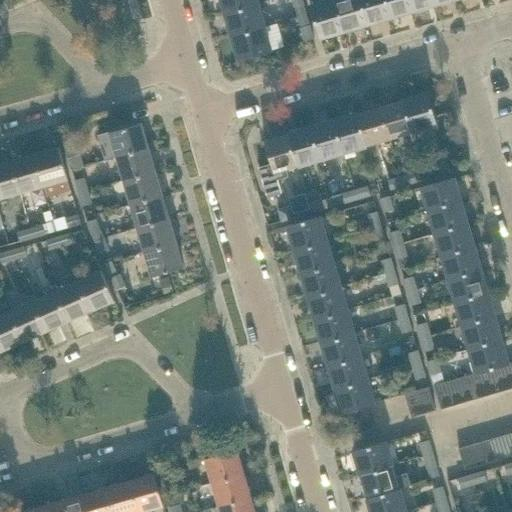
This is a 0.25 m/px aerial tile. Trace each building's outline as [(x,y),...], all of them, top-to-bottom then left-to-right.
[(222,0),(227,12),(258,3),(256,0),(222,0)] [(320,36),(344,29),(335,0),(328,0),(311,5),(320,36)] [(335,0),(344,29),(367,23),(360,0),(335,0)] [(360,0),(367,23),(391,16),(385,0),(360,0)] [(385,0),(391,16),(414,9),(410,0),(385,0)] [(410,0),(414,9),(437,3),(436,0),(410,0)] [(233,35),(265,26),(258,3),(227,12),(233,35)] [(305,40),(314,37),(311,24),(301,27),(305,40)] [(240,59),(271,50),(265,26),(233,35),(240,59)] [(414,131),(437,124),(428,93),(405,99),(414,131)] [(391,138),(414,131),(405,99),(381,106),(391,138)] [(367,144),(391,138),(381,106),(358,113),(367,144)] [(344,151),(367,144),(358,113),(335,120),(344,151)] [(321,158),(344,151),(335,120),(312,127),(321,158)] [(106,159),(117,156),(149,146),(142,122),(99,134),(106,159)] [(298,165),(321,158),(312,127),(289,133),(298,165)] [(268,196),(282,192),(278,179),(289,176),(286,168),(298,165),(289,133),(265,140),(272,163),(260,167),(268,196)] [(69,158),(78,155),(74,142),(65,144),(69,158)] [(44,185),(69,178),(59,146),(35,153),(44,185)] [(124,179),(156,170),(149,146),(117,156),(124,179)] [(20,192),(44,185),(35,153),(11,160),(20,192)] [(0,197),(20,192),(11,160),(0,163),(0,197)] [(438,175),(451,171),(449,162),(435,166),(438,175)] [(131,203),(163,194),(156,170),(124,179),(131,203)] [(402,176),(404,185),(417,181),(414,172),(402,176)] [(391,189),(404,185),(402,176),(389,180),(391,189)] [(79,192),(88,190),(85,177),(75,180),(79,192)] [(430,210),(461,201),(454,177),(423,186),(430,210)] [(356,189),(358,198),(371,195),(368,185),(356,189)] [(345,202),(358,198),(356,189),(342,193),(345,202)] [(88,190),(79,192),(83,206),(92,203),(88,190)] [(138,227),(170,218),(163,194),(131,203),(138,227)] [(384,211),(394,209),(390,196),(381,198),(384,211)] [(309,203),(312,212),(325,208),(322,199),(309,203)] [(436,233),(468,224),(461,201),(430,210),(436,233)] [(299,216),(312,212),(309,203),(296,206),(299,216)] [(372,226),(382,224),(378,211),(369,213),(372,226)] [(68,227),(81,223),(78,214),(65,218),(68,227)] [(296,249),(327,240),(320,216),(289,225),(296,249)] [(145,251),(177,242),(170,218),(138,227),(145,251)] [(31,228),(33,237),(46,233),(43,224),(31,228)] [(382,224),(372,226),(376,239),(385,237),(382,224)] [(443,256),(474,247),(468,224),(436,233),(443,256)] [(95,241),(104,237),(99,225),(90,229),(95,241)] [(20,241),(33,237),(31,228),(18,231),(20,241)] [(394,245),(404,242),(400,229),(390,232),(394,245)] [(60,235),(63,245),(76,241),(73,232),(60,235)] [(50,248),(63,245),(60,235),(47,239),(50,248)] [(104,237),(95,241),(101,253),(110,249),(104,237)] [(303,272),(334,263),(327,240),(296,249),(303,272)] [(152,275),(184,266),(177,242),(145,251),(152,275)] [(404,242),(394,245),(398,258),(407,255),(404,242)] [(34,257),(39,255),(36,244),(30,245),(34,257)] [(12,249),(15,259),(28,255),(25,246),(12,249)] [(450,279),(481,270),(474,247),(443,256),(450,279)] [(0,255),(2,262),(15,259),(12,249),(0,252),(0,255)] [(386,273),(395,270),(391,257),(382,260),(386,273)] [(309,295),(341,286),(334,263),(303,272),(309,295)] [(92,310),(115,299),(102,269),(78,280),(92,310)] [(395,270),(386,273),(390,285),(399,283),(395,270)] [(457,302),(488,293),(481,270),(450,279),(457,302)] [(117,289),(126,285),(121,273),(112,277),(117,289)] [(408,291),(417,289),(413,276),(404,278),(408,291)] [(70,320),(92,310),(78,280),(56,290),(70,320)] [(316,318),(347,309),(341,286),(309,295),(316,318)] [(417,289),(408,291),(412,304),(421,302),(417,289)] [(47,330),(70,320),(56,290),(33,300),(47,330)] [(463,325),(495,316),(488,293),(457,302),(463,325)] [(24,340),(47,330),(33,300),(10,310),(24,340)] [(399,319),(409,316),(405,303),(396,306),(399,319)] [(323,341),(354,332),(347,309),(316,318),(323,341)] [(0,348),(1,351),(24,340),(10,310),(0,314),(0,348)] [(409,316),(399,319),(403,332),(413,329),(409,316)] [(470,349),(501,339),(495,316),(463,325),(470,349)] [(421,338),(431,335),(427,322),(417,325),(421,338)] [(330,364),(361,355),(354,332),(323,341),(330,364)] [(431,335),(421,338),(425,350),(434,348),(431,335)] [(477,372),(480,371),(491,368),(502,365),(508,363),(501,339),(470,349),(477,372)] [(413,365),(422,362),(418,349),(409,352),(413,365)] [(336,388),(368,378),(361,355),(330,364),(336,388)] [(432,374),(441,371),(437,358),(428,361),(432,374)] [(509,388),(511,387),(511,361),(508,363),(502,365),(509,388)] [(422,362),(413,365),(417,378),(426,375),(422,362)] [(498,392),(509,388),(502,365),(491,368),(498,392)] [(487,395),(498,392),(491,368),(480,371),(487,395)] [(476,398),(487,395),(480,371),(477,372),(469,374),(476,398)] [(465,401),(476,398),(469,374),(458,378),(465,401)] [(343,411),(347,410),(371,403),(374,402),(368,378),(336,388),(343,411)] [(454,405),(465,401),(458,378),(447,381),(454,405)] [(442,408),(454,405),(447,381),(435,384),(442,408)] [(409,405),(433,398),(429,386),(406,393),(409,405)] [(412,416),(436,409),(433,398),(409,405),(412,416)] [(350,422),(374,415),(371,403),(347,410),(350,422)] [(354,433),(377,426),(374,415),(350,422),(354,433)] [(511,453),(511,430),(502,433),(506,449),(508,455),(511,453)] [(508,455),(506,449),(502,433),(492,436),(495,449),(498,458),(508,455)] [(498,458),(495,449),(492,436),(481,440),(487,461),(498,458)] [(425,455),(434,452),(430,439),(421,442),(425,455)] [(477,464),(487,461),(481,440),(471,443),(477,464)] [(393,464),(388,449),(386,441),(355,450),(362,474),(393,464)] [(471,443),(459,446),(466,467),(477,464),(471,443)] [(213,482),(245,473),(238,448),(205,458),(213,482)] [(434,452),(425,455),(428,468),(438,465),(434,452)] [(368,497),(400,488),(410,485),(408,476),(397,479),(393,464),(362,474),(368,497)] [(164,484),(174,481),(170,468),(160,471),(164,484)] [(472,474),(475,483),(488,479),(485,470),(472,474)] [(139,511),(164,504),(155,472),(130,479),(139,511)] [(220,506),(252,497),(245,473),(213,482),(220,506)] [(462,487),(475,483),(472,474),(459,477),(462,487)] [(114,511),(136,511),(139,511),(130,479),(107,486),(114,511)] [(438,501),(447,499),(443,484),(434,487),(438,501)] [(88,511),(114,511),(107,486),(83,493),(88,511)] [(372,511),(401,511),(406,511),(400,488),(368,497),(372,511)] [(63,511),(88,511),(83,493),(60,500),(63,511)] [(221,511),(256,511),(252,497),(220,506),(221,511)] [(451,511),(447,499),(438,501),(441,511),(451,511)] [(36,511),(63,511),(60,500),(35,507),(36,511)] [(172,511),(182,511),(180,503),(171,506),(172,511)]
